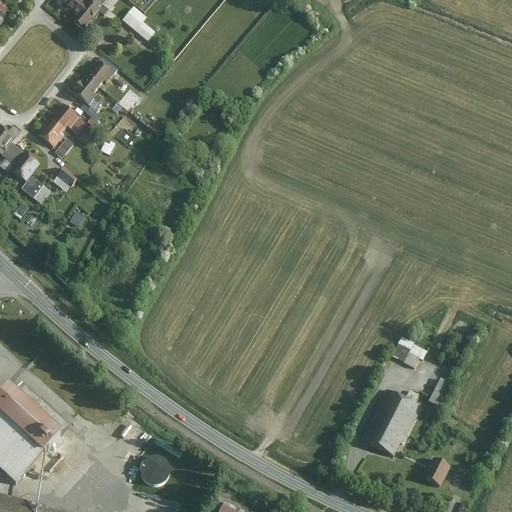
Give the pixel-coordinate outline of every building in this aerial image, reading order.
[(89,4),(83,0),(61,0),(57,6),(77,21),(89,4)] [(106,7),(96,0),(92,0),(89,4),(77,21),(73,26),(85,35),(106,7)] [(147,22),(134,11),(123,23),(149,45),(157,36),(144,25),(147,22)] [(112,75),(97,63),(84,78),(85,79),(99,91),(112,75)] [(99,91),(85,79),(73,93),(87,105),(99,91)] [(79,120),(65,108),(53,123),(67,134),(79,120)] [(67,134),(53,123),(41,139),(55,150),(67,134)] [(9,135),(3,129),(0,133),(0,154),(3,157),(21,134),(14,128),(9,135)] [(68,139),(56,152),(63,158),(75,145),(68,139)] [(40,167),(25,155),(11,174),(25,185),(31,178),(40,167)] [(77,181),(65,171),(55,182),(68,192),(77,181)] [(34,201),(44,189),(31,178),(25,185),(21,191),(34,201)] [(77,212),(71,222),(80,228),(86,219),(77,212)] [(422,361),(427,352),(400,338),(390,357),(414,370),(419,359),(422,361)] [(439,379),(427,403),(437,407),(449,384),(439,379)] [(400,444),(402,445),(421,409),(414,405),(418,396),(409,391),(404,400),(385,390),(360,440),(393,457),(400,444)] [(67,441),(13,391),(0,404),(0,470),(18,487),(67,441)] [(159,458),(151,458),(145,461),(142,464),(139,470),(138,476),(140,482),(145,489),(151,491),(155,492),(163,490),(167,487),(170,482),(172,478),(172,472),(169,465),(165,461),(159,458)] [(442,487),(452,466),(435,458),(425,479),(442,487)] [(58,511),(0,495),(0,511),(58,511)]
